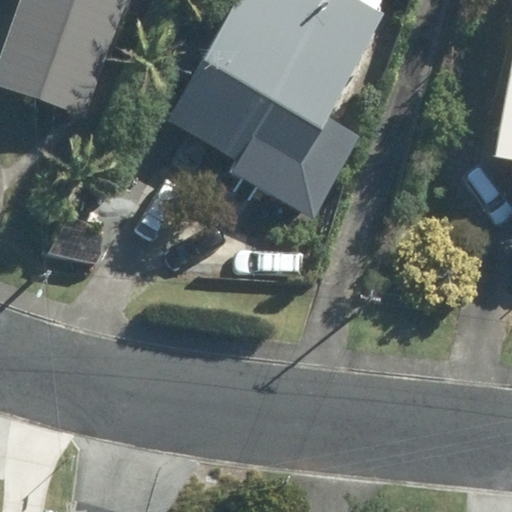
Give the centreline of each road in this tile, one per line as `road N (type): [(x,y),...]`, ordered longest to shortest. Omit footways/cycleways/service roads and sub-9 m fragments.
road 1 (residential): [(112,402),(511,443)]
road 2 (residential): [(0,357),(112,402)]
